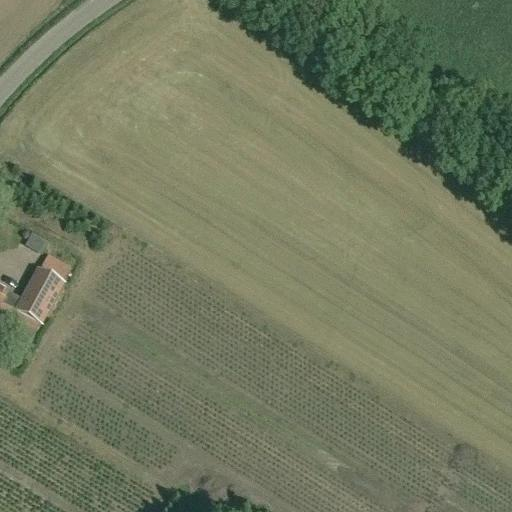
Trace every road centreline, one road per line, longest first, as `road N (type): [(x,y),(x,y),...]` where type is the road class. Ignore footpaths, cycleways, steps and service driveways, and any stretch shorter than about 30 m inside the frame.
road 1 (unclassified): [(511,199),(262,0)]
road 2 (unclassified): [(0,100),(111,0)]
